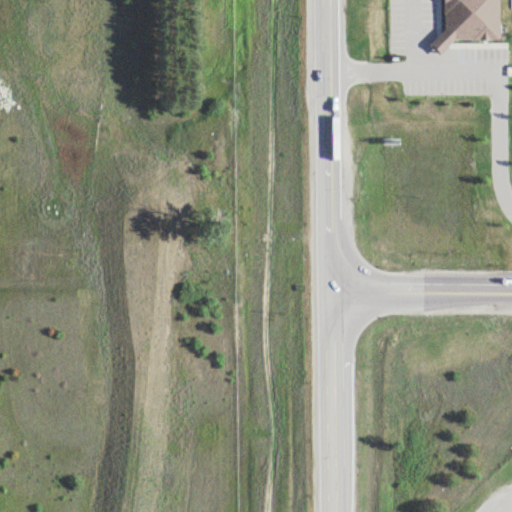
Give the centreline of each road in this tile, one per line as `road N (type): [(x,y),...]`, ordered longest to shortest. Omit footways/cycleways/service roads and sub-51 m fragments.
road 1 (primary): [(326,0),(331,289)]
road 2 (primary): [(331,289),(333,511)]
road 3 (primary): [(511,290),(331,289)]
